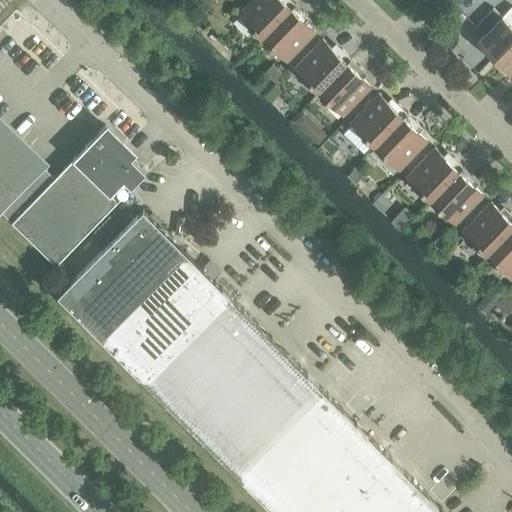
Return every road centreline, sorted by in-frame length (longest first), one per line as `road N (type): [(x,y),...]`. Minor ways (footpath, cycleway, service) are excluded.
road 1 (unclassified): [(511,466),(43,0)]
road 2 (secondary): [(193,511),(0,319)]
road 3 (residential): [(511,155),(353,0)]
road 4 (secondary): [(0,419),(94,511)]
